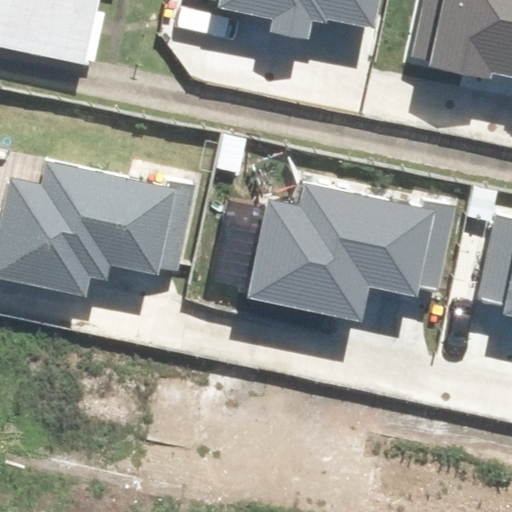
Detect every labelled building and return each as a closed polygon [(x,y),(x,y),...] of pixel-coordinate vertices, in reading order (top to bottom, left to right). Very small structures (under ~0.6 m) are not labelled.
[(0,0),(0,41),(87,61),(100,0),(0,0)] [(207,0),(206,0),(194,83),(357,108),(370,26),(207,0)] [(249,0),(303,11),(304,0),(306,0),(369,13),(371,0),(249,0)] [(511,0),(436,0),(427,46),(511,63),(511,0)] [(3,159),(0,174),(0,253),(80,271),(84,255),(106,260),(109,246),(158,258),(177,173),(44,143),(38,167),(3,159)] [(261,182),(245,273),(357,293),(362,266),(411,274),(426,193),(297,170),(294,188),(261,182)] [(511,208),(493,205),(479,287),(511,292),(511,208)] [(216,385),(79,362),(61,472),(140,484),(146,444),(200,453),(204,426),(231,430),(234,410),(212,407),(216,385)] [(511,511),(511,454),(377,429),(361,511),(511,511)]
